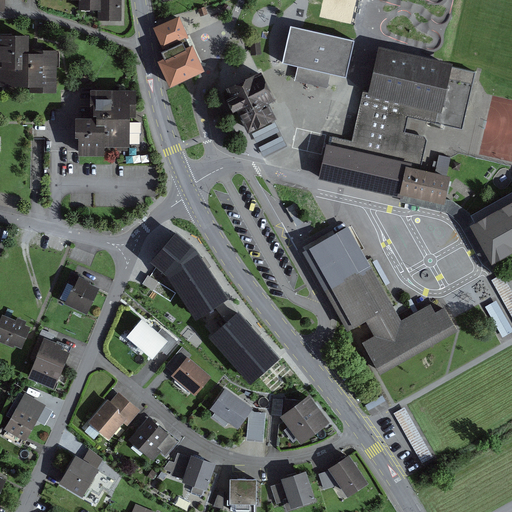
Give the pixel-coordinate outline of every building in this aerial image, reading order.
[(101,11),(101,0),(78,0),(79,1),(79,11),(98,11),(101,11)] [(121,0),(101,0),(101,11),(98,11),(98,21),(121,22),(121,0)] [(179,16),(153,28),(162,51),(189,39),(179,16)] [(355,42),(290,26),(282,64),(298,67),(295,81),(327,88),(330,75),(347,79),(355,42)] [(29,37),(0,36),(0,83),(0,87),(30,88),(30,94),(56,94),(57,51),(37,51),(37,55),(29,55),(29,37)] [(160,61),(157,63),(170,89),(205,72),(192,46),(190,47),(187,41),(157,55),(160,61)] [(452,65),(378,48),(369,92),(363,91),(352,141),(332,136),(330,145),(407,163),(406,167),(421,170),(427,141),(424,137),(404,133),(408,117),(463,129),(475,73),(452,67),(452,65)] [(276,120),(269,105),(275,102),(261,73),(226,90),(230,99),(225,102),(232,114),(237,112),(247,134),(276,120)] [(97,118),(97,119),(75,119),(75,140),(78,140),(78,157),(104,157),(104,151),(128,151),(128,148),(130,148),(130,120),(130,118),(134,118),(134,92),(90,92),(90,101),(90,115),(93,115),(93,118),(97,118)] [(252,134),(256,143),(279,132),(275,123),(252,134)] [(259,148),(263,158),(287,147),(281,137),(259,148)] [(330,145),(327,145),(319,180),(401,199),(402,196),(444,206),(451,177),(447,176),(450,157),(439,155),(435,174),(421,170),(406,167),(407,163),(330,145)] [(511,202),(470,226),(492,266),(511,254),(511,202)] [(166,274),(196,319),(229,297),(197,250),(177,232),(151,261),(166,274)] [(370,265),(324,290),(348,333),(366,323),(374,337),(361,344),(379,375),(458,332),(444,309),(436,313),(430,304),(403,320),(370,265)] [(91,282),(80,276),(74,287),(68,283),(60,299),(66,302),(64,305),(87,315),(100,289),(90,285),(91,282)] [(237,311),(209,337),(250,384),(279,359),(237,311)] [(16,321),(3,316),(0,321),(0,342),(14,348),(14,346),(22,349),(30,328),(25,326),(26,322),(17,318),(16,321)] [(158,333),(142,319),(126,338),(152,360),(160,351),(167,355),(178,343),(162,328),(158,333)] [(61,350),(62,346),(44,338),(33,365),(38,366),(32,380),(54,389),(70,353),(61,350)] [(211,377),(187,357),(171,376),(195,396),(211,377)] [(253,409),(225,389),(210,410),(215,413),(212,417),(226,427),(229,423),(238,430),(247,417),(252,411),(253,409)] [(141,411),(118,392),(110,401),(107,399),(88,422),(109,441),(124,423),(128,427),(141,411)] [(309,396),(280,418),(287,428),(284,430),(293,443),(297,440),(301,445),(330,424),(309,396)] [(19,403),(4,429),(7,431),(4,436),(20,445),(22,440),(25,442),(39,419),(30,413),(32,411),(19,403)] [(248,418),(247,441),(263,442),(266,413),(254,412),(252,411),(247,417),(248,418)] [(166,432),(148,417),(128,441),(153,461),(160,453),(166,458),(180,441),(167,431),(166,432)] [(82,460),(76,456),(60,484),(83,498),(89,489),(99,496),(103,489),(110,492),(120,476),(102,461),(103,459),(90,449),(82,460)] [(216,465),(191,456),(191,457),(178,453),(174,463),(169,461),(163,469),(171,472),(170,475),(183,480),(182,483),(206,491),(216,465)] [(350,455),(328,470),(329,471),(318,474),(324,489),(339,484),(347,498),(369,484),(350,455)] [(153,480),(157,474),(152,470),(147,477),(153,480)] [(167,475),(162,472),(158,477),(164,481),(167,475)] [(306,472),(281,480),(282,483),(271,487),(276,504),(283,502),(286,511),(316,503),(306,472)] [(257,480),(230,479),(230,505),(230,511),(235,511),(255,511),(255,505),(257,505),(257,480)] [(218,492),(213,506),(223,509),(224,492),(218,492)]
